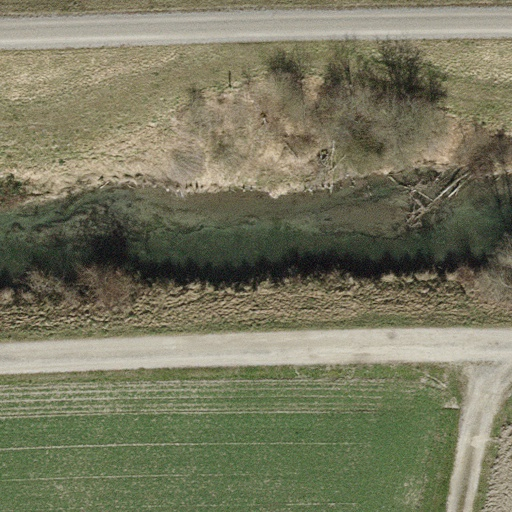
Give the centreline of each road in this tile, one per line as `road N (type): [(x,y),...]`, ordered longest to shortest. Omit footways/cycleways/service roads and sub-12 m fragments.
road 1 (track): [(0,363),(511,351)]
road 2 (track): [(511,19),(0,30)]
road 3 (track): [(467,511),(499,351)]
